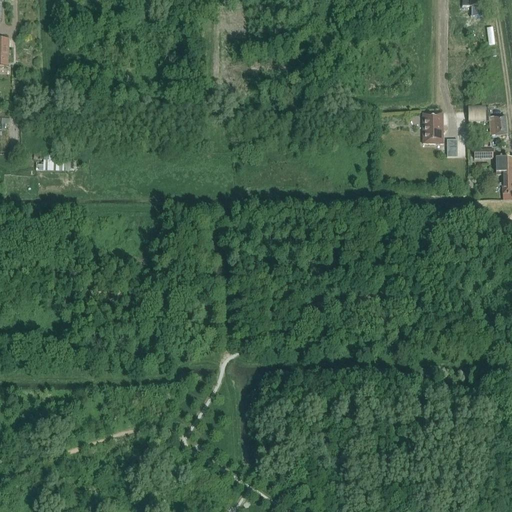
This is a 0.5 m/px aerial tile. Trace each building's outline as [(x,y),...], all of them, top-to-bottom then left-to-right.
[(462,7),(470,8),(477,8),(477,24),(483,24),(483,7),(481,7),(481,0),(462,0),(461,8),(462,8),(462,7)] [(0,67),(9,67),(9,40),(0,39),(0,67)] [(506,126),(505,117),(488,119),(488,110),(485,110),(467,110),(468,123),(485,123),(489,123),(489,128),(506,126)] [(422,145),(443,145),(443,114),(422,115),(422,145)] [(506,126),(489,128),(490,137),(507,136),(506,126)] [(457,158),(457,141),(446,141),(446,158),(457,158)] [(493,160),(493,151),(474,150),(474,159),(493,160)] [(59,156),(33,155),(33,161),(43,161),(43,173),(69,173),(70,163),(59,163),(59,156)] [(511,201),(511,159),(496,160),(497,174),(501,174),(503,202),(511,201)]
